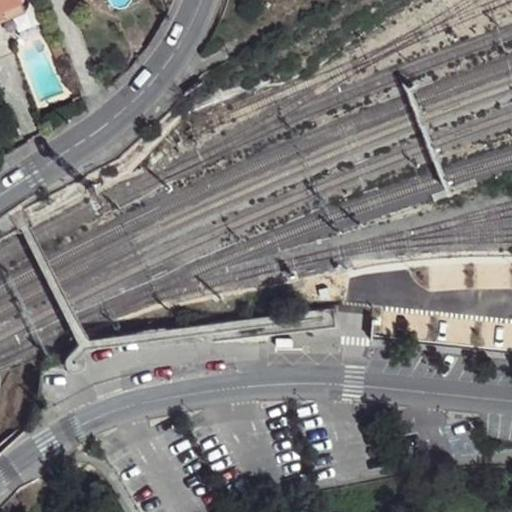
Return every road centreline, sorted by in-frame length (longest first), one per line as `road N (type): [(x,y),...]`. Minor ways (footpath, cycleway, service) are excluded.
road 1 (secondary): [(0,478),(74,428),(145,401),(212,389),(355,383),(511,401)]
road 2 (tertiary): [(0,194),(112,120),(171,60),(202,0)]
